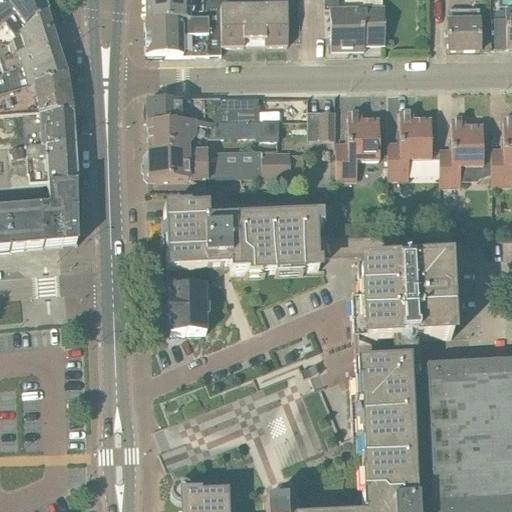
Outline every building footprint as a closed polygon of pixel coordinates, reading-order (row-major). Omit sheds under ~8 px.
[(26,31),(44,15),(39,0),(10,0),(0,8),(0,27),(3,25),(14,40),(26,31)] [(0,0),(0,8),(10,0),(0,0)] [(144,0),(145,23),(189,22),(207,22),(207,60),(220,59),(220,51),(221,51),(220,12),(219,12),(218,0),(144,0)] [(296,0),(297,1),(323,0),(323,13),(328,13),(329,56),(362,55),(362,49),(383,49),(382,0),(362,1),(362,11),(337,11),(336,0),(296,0)] [(458,12),(450,12),(449,0),(430,0),(431,27),(447,27),(447,53),(479,53),(479,21),(478,21),(478,12),(458,12)] [(243,44),(253,44),(252,4),(240,5),(240,11),(220,12),(221,51),(243,51),(243,44)] [(252,4),(253,44),(263,44),(263,50),(286,50),(285,10),(263,10),(263,4),(252,4)] [(45,54),(55,51),(44,15),(26,31),(14,40),(13,42),(7,46),(11,58),(25,54),(26,57),(36,54),(44,51),(45,54)] [(145,61),(207,60),(207,22),(189,22),(145,23),(145,61)] [(0,61),(0,68),(2,77),(0,77),(0,97),(27,89),(63,78),(55,51),(45,54),(44,51),(36,54),(26,57),(25,54),(11,58),(0,61)] [(0,97),(0,120),(70,116),(63,78),(27,89),(0,97)] [(209,127),(219,126),(219,102),(145,104),(146,128),(209,127)] [(219,102),(219,126),(243,126),(242,102),(219,102)] [(243,126),(258,126),(257,102),(242,102),(243,126)] [(0,153),(6,153),(72,149),(70,117),(70,116),(0,120),(0,153)] [(335,116),(321,116),(321,144),(335,144),(335,116)] [(361,124),(361,116),(346,116),(346,151),(335,151),(335,147),(334,147),(334,185),(355,184),(355,164),(378,164),(378,124),(361,124)] [(429,164),(429,124),(413,124),(413,116),(398,116),(398,150),(387,150),(387,147),(386,147),(386,184),(407,184),(407,164),(429,164)] [(511,121),(502,122),(502,156),(491,156),(491,153),(490,153),(491,190),(511,190),(511,170),(511,169),(511,121)] [(464,131),(464,123),(450,123),(451,157),(440,158),(440,154),(438,154),(439,192),(460,191),(459,171),(482,170),(481,130),(464,131)] [(258,126),(243,126),(219,126),(209,127),(209,140),(260,139),(260,144),(278,144),(278,125),(258,126)] [(209,127),(146,128),(146,155),(188,154),(188,149),(194,144),(194,141),(209,140),(209,127)] [(47,189),(74,187),(72,149),(6,153),(8,191),(47,189)] [(0,191),(8,191),(6,153),(0,153),(0,191)] [(188,154),(146,155),(147,183),(206,183),(206,182),(206,156),(205,154),(188,154)] [(262,181),(261,162),(261,155),(206,156),(206,182),(262,181)] [(288,169),(288,161),(261,162),(262,181),(288,181),(288,169)] [(297,169),(288,169),(288,181),(297,181),(297,169)] [(0,214),(0,254),(76,248),(74,187),(47,189),(49,210),(0,214)] [(282,196),(259,197),(259,210),(283,208),(282,196)] [(350,347),(360,346),(438,342),(450,342),(452,334),(453,334),(450,274),(447,274),(447,266),(442,266),(442,260),(409,261),(408,239),(330,241),(330,236),(322,237),(322,218),(207,222),(207,209),(162,213),(161,229),(159,229),(160,257),(164,257),(165,272),(228,270),(229,278),(243,277),(243,281),(302,279),(302,275),(317,274),(317,262),(360,260),(361,270),(356,270),(358,307),(348,307),(350,347)] [(458,233),(463,216),(449,213),(444,229),(458,233)] [(354,238),(354,226),(340,226),(340,238),(354,238)] [(204,308),(204,290),(168,290),(169,338),(181,338),(181,339),(183,339),(183,338),(205,337),(204,319),(207,319),(207,308),(204,308)] [(439,370),(417,371),(409,372),(417,511),(511,511),(511,366),(461,369),(461,362),(439,364),(439,370)] [(181,486),(176,487),(175,488),(174,488),(170,493),(169,498),(171,503),(176,507),(181,508),(181,511),(417,511),(409,372),(409,364),(362,366),(355,367),(356,402),(349,403),(352,445),(360,444),(361,464),(365,464),(366,497),(361,497),(361,511),(294,511),(296,511),(288,490),(275,496),(276,504),(265,505),(265,511),(227,511),(226,496),(192,497),(190,492),(186,488),(181,486)] [(301,384),(307,381),(318,377),(315,369),(298,376),(301,384)] [(186,426),(159,430),(165,466),(192,462),(186,426)]
